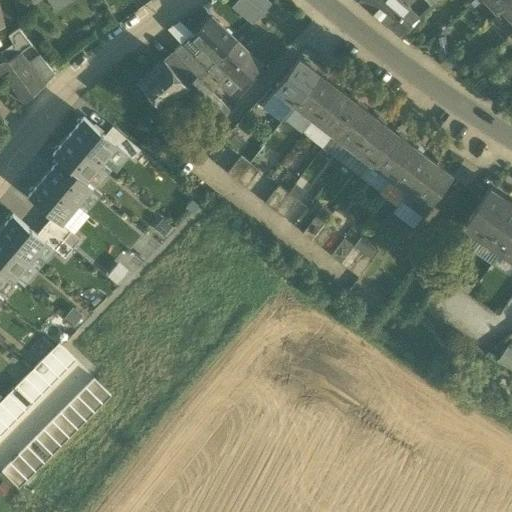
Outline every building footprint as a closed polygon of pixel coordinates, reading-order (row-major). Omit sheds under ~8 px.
[(47,0),(53,8),(66,0),(47,0)] [(238,0),(233,7),(249,19),(254,13),(251,10),(258,0),(238,0)] [(254,13),(249,19),(252,23),(270,4),(265,0),(258,0),(251,10),(254,13)] [(361,0),(360,1),(400,35),(406,28),(406,27),(416,18),(395,0),(361,0)] [(489,0),(499,10),(504,6),(510,0),(489,0)] [(192,10),(181,18),(190,30),(201,23),(192,10)] [(192,38),(192,39),(206,52),(216,61),(236,42),(212,18),(194,36),(192,38)] [(167,29),(181,44),(189,37),(192,39),(192,38),(194,36),(179,21),(167,29)] [(13,43),(15,46),(25,39),(18,29),(8,36),(13,43)] [(181,45),(197,61),(206,52),(192,39),(189,37),(181,44),(181,45)] [(31,45),(25,39),(15,46),(13,43),(10,45),(14,51),(5,57),(8,62),(21,52),(31,45)] [(219,82),(219,83),(228,74),(239,85),(241,87),(261,65),(236,41),(236,42),(216,61),(207,70),(208,72),(219,82)] [(196,76),(200,80),(208,72),(207,70),(197,61),(181,45),(181,44),(173,52),(196,76)] [(1,52),(5,57),(14,51),(10,45),(1,52)] [(0,71),(2,70),(23,100),(40,88),(25,67),(22,62),(13,68),(8,62),(5,57),(1,52),(0,52),(0,71)] [(25,67),(29,63),(21,52),(8,62),(13,68),(22,62),(25,67)] [(164,60),(187,85),(196,76),(173,52),(164,60)] [(216,61),(206,52),(197,61),(207,70),(216,61)] [(39,56),(29,63),(46,84),(46,85),(54,75),(39,56)] [(274,90),(294,105),(318,73),(298,58),(274,90)] [(162,108),(175,96),(187,85),(164,60),(139,82),(162,108)] [(40,88),(46,84),(29,63),(25,67),(40,88)] [(210,91),(219,82),(208,72),(200,80),(210,91)] [(318,73),(294,105),(313,120),(337,88),(318,73)] [(231,94),(239,85),(228,74),(219,83),(231,94)] [(200,80),(196,76),(187,85),(202,101),(220,120),(229,110),(210,91),(200,80)] [(202,101),(187,85),(175,96),(189,112),(202,101)] [(337,88),(313,120),(332,134),(356,102),(337,88)] [(294,105),(274,90),(261,106),(281,121),(284,118),(294,105)] [(332,134),(351,149),(375,117),(356,102),(332,134)] [(303,132),(313,120),(294,105),(284,118),(303,132)] [(83,117),(68,136),(102,164),(117,145),(104,135),(83,117)] [(351,149),(370,163),(395,131),(375,117),(351,149)] [(323,146),(332,134),(313,120),(303,132),(323,146)] [(104,135),(117,145),(130,156),(132,158),(140,149),(112,125),(104,135)] [(370,163),(389,178),(414,146),(395,131),(370,163)] [(332,134),(323,146),(322,147),(341,161),(351,149),(332,134)] [(86,182),(102,164),(68,136),(52,154),(58,159),(72,171),(73,170),(86,182)] [(117,145),(102,164),(111,172),(115,175),(130,156),(117,145)] [(414,146),(389,178),(408,193),(433,160),(414,146)] [(341,161),(360,176),(370,163),(351,149),(341,161)] [(227,174),(236,181),(250,163),(241,156),(227,174)] [(58,159),(43,177),(77,206),(93,187),(86,182),(73,170),(72,171),(58,159)] [(452,176),(433,160),(408,193),(403,199),(423,214),(452,176)] [(259,170),(250,163),(236,181),(245,188),(259,170)] [(360,176),(379,191),(389,178),(370,163),(360,176)] [(86,182),(93,187),(96,190),(111,172),(102,164),(86,182)] [(61,224),(77,206),(43,177),(28,196),(52,216),(61,224)] [(403,199),(408,193),(389,178),(379,191),(398,205),(402,199),(403,199)] [(264,203),(274,210),(287,193),(278,186),(264,203)] [(93,187),(77,206),(86,213),(102,195),(96,190),(93,187)] [(462,228),(481,240),(507,201),(488,189),(462,228)] [(296,200),(287,193),(274,210),(283,217),(296,200)] [(402,199),(398,205),(393,211),(414,227),(423,214),(403,199),(402,199)] [(481,240),(499,253),(511,233),(511,204),(507,201),(481,240)] [(61,224),(71,232),(74,234),(89,216),(86,213),(77,206),(61,224)] [(12,214),(0,229),(0,234),(30,261),(46,242),(37,235),(12,214)] [(44,225),(63,241),(71,232),(61,224),(52,216),(44,225)] [(302,233),(311,240),(325,222),(315,216),(302,233)] [(172,227),(162,218),(153,229),(163,237),(172,227)] [(334,230),(325,222),(311,240),(320,247),(334,230)] [(37,235),(46,242),(54,250),(64,258),(72,249),(63,241),(44,225),(37,235)] [(473,252),(481,240),(462,228),(454,239),(473,252)] [(80,240),(74,234),(71,232),(63,241),(72,249),(80,240)] [(511,233),(499,253),(511,261),(511,233)] [(0,234),(0,267),(9,274),(15,279),(30,261),(0,234)] [(339,263),(353,245),(343,238),(330,256),(339,263)] [(481,240),(473,252),(491,264),(499,253),(481,240)] [(46,242),(30,261),(39,268),(54,250),(46,242)] [(339,263),(349,270),(362,252),(353,245),(339,263)] [(371,259),(362,252),(349,270),(358,277),(371,259)] [(30,261),(15,279),(23,287),(39,268),(30,261)] [(106,275),(117,285),(129,270),(118,261),(106,275)] [(0,284),(9,274),(0,267),(0,284)] [(73,307),(64,318),(74,327),(84,316),(73,307)] [(58,343),(50,352),(67,369),(75,360),(58,343)] [(511,348),(508,346),(498,360),(511,369),(511,348)] [(50,352),(41,360),(58,377),(67,369),(50,352)] [(41,360),(33,369),(50,386),(58,377),(41,360)] [(33,369),(24,377),(42,394),(50,386),(33,369)] [(24,377),(16,386),(33,403),(42,394),(24,377)] [(94,379),(85,387),(102,404),(110,396),(94,379)] [(16,386),(8,394),(25,411),(33,403),(16,386)] [(85,387),(77,396),(94,412),(102,404),(85,387)] [(8,394),(0,402),(0,403),(16,420),(25,411),(8,394)] [(77,396),(68,404),(85,421),(94,412),(77,396)] [(0,403),(0,420),(8,428),(16,420),(0,403)] [(68,404),(60,413),(77,429),(85,421),(68,404)] [(60,413),(52,421),(69,438),(77,429),(60,413)] [(52,421),(43,430),(60,446),(69,438),(52,421)] [(43,430),(35,438),(52,455),(60,446),(43,430)] [(35,438),(27,446),(44,463),(52,455),(35,438)] [(27,446),(18,455),(35,472),(44,463),(27,446)] [(18,455),(10,463),(27,480),(35,472),(18,455)] [(10,463),(2,472),(18,488),(27,480),(10,463)]
